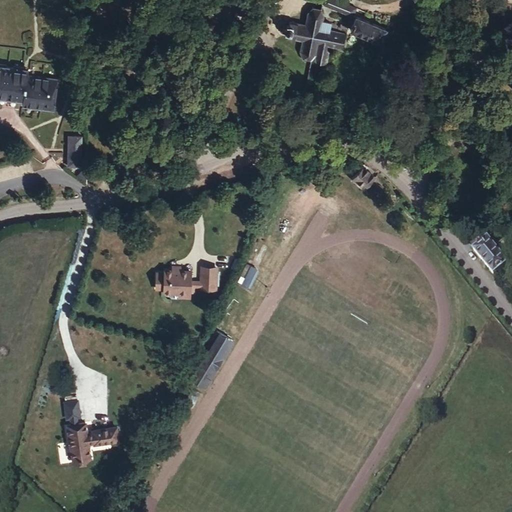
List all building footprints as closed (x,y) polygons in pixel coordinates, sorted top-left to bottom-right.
[(337,0),(323,0),(322,4),(353,16),(357,7),(337,0)] [(327,54),(327,44),(341,47),(347,33),(342,33),(330,31),(331,24),(321,22),(322,17),(320,11),(313,9),(308,15),(306,26),(289,23),(288,26),(283,25),(281,26),(280,27),(279,28),(279,29),(279,31),(280,32),(281,33),(287,34),(286,37),(302,41),(300,51),(302,59),(310,61),(314,56),(315,62),(333,66),(337,57),(327,54)] [(387,45),(392,33),(388,31),(389,30),(356,16),(351,30),(381,43),(381,42),(384,43),(387,45)] [(0,99),(28,102),(27,107),(62,111),(65,78),(30,74),(31,68),(0,64),(0,99)] [(313,106),(303,102),(301,111),(310,114),(313,106)] [(79,137),(68,138),(69,167),(80,167),(79,137)] [(366,188),(375,177),(363,167),(352,180),(364,190),(366,188)] [(475,249),(474,250),(494,276),(508,264),(502,257),(510,249),(503,241),(495,248),(487,239),(483,242),(479,238),(471,244),(475,249)] [(248,277),(254,266),(251,264),(245,275),(248,277)] [(260,269),(254,266),(248,277),(245,283),(251,286),(260,269)] [(203,282),(203,289),(218,290),(220,269),(204,268),(203,282)] [(175,269),(167,269),(167,272),(159,271),(158,287),(166,288),(166,291),(181,292),(181,297),(192,297),(192,288),(193,281),(194,271),(183,270),(175,269)] [(196,374),(199,375),(224,333),(221,332),(196,374)] [(224,333),(199,375),(196,379),(207,386),(235,340),(224,333)] [(195,389),(187,403),(194,407),(201,393),(195,389)] [(71,419),(72,425),(78,424),(77,418),(81,418),(78,401),(65,404),(68,420),(71,419)] [(69,426),(75,461),(81,460),(86,460),(86,459),(92,458),(90,443),(96,442),(96,444),(117,441),(120,440),(118,427),(94,431),(94,434),(88,435),(86,423),(78,424),(72,425),(69,426)]
